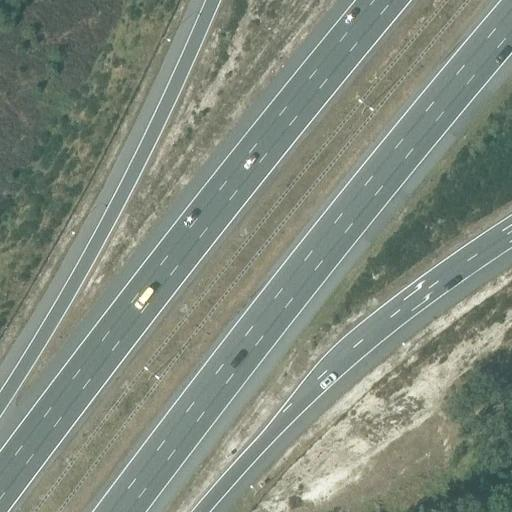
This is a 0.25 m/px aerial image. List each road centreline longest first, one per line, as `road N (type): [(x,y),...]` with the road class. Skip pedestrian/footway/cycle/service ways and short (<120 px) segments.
road 1 (motorway): [(117,511),(511,17)]
road 2 (motorway): [(385,0),(0,487)]
road 3 (motorway): [(211,0),(109,217),(0,401)]
road 4 (motorway): [(198,511),(376,328),(511,230)]
